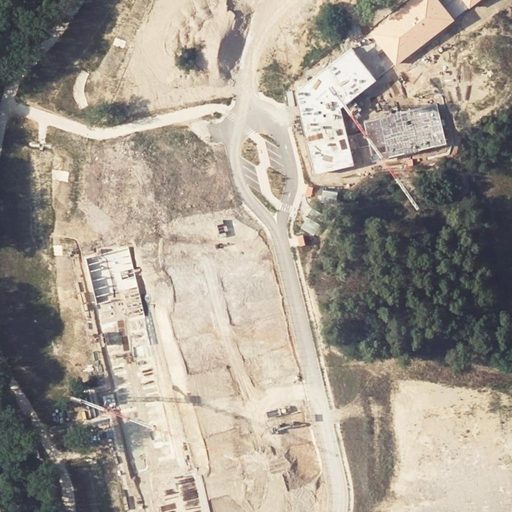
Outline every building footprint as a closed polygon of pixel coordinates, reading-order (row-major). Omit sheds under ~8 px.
[(437,0),(437,1),(436,0),(415,0),(374,31),(397,62),(479,0),(437,0)] [(295,91),(314,175),(354,166),(341,106),(376,79),(352,48),(295,91)] [(364,119),(373,158),(435,144),(434,138),(443,136),(437,110),(428,112),(426,105),(364,119)] [(128,248),(85,259),(96,304),(139,294),(128,248)] [(143,318),(107,327),(124,389),(160,380),(143,318)] [(161,403),(125,413),(142,475),(178,465),(161,403)]
